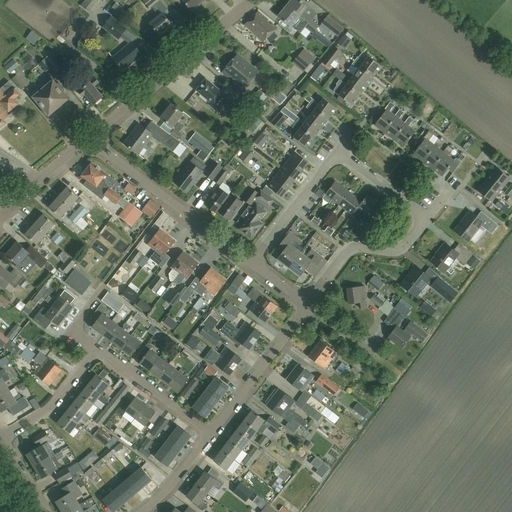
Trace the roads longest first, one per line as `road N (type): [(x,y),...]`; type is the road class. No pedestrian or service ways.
road 1 (tertiary): [(91,139),(252,0)]
road 2 (residential): [(252,259),(91,139)]
road 3 (residential): [(211,435),(309,304)]
road 4 (residential): [(309,304),(348,251),(400,250),(426,216)]
road 5 (residential): [(211,435),(96,352)]
road 6 (residential): [(252,259),(337,152)]
road 7 (residential): [(0,436),(52,405),(96,352)]
